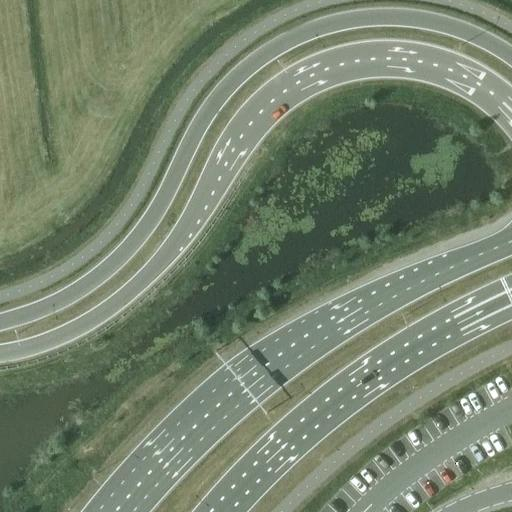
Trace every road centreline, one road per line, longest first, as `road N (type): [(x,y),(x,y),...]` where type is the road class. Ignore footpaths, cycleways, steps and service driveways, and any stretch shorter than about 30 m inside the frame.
road 1 (tertiary): [(511,58),(430,21),(374,18),(276,48),(233,80),(199,126),(165,199),(127,250),(68,297),(0,324)]
road 2 (tertiary): [(0,352),(41,346),(134,290),(210,199),(239,138),(297,83),(343,64),(433,65),(479,84),(511,114)]
road 3 (primary): [(511,240),(335,322),(265,367),(116,511)]
road 4 (primary): [(218,511),(278,446),(349,388),(417,342),(511,295)]
